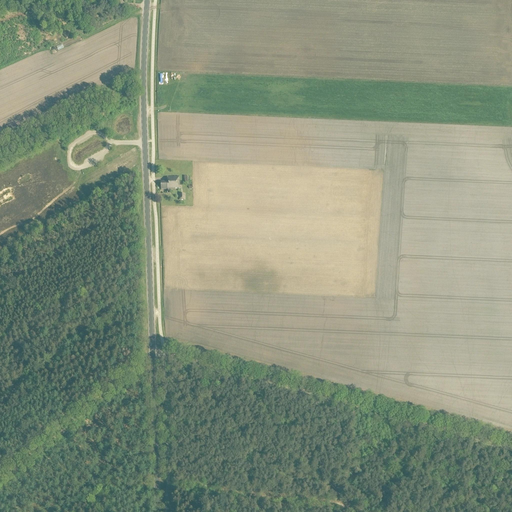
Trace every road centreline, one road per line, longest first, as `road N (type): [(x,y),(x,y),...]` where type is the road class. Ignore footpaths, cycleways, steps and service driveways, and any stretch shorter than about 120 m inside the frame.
road 1 (secondary): [(158,511),(143,97),(147,0)]
road 2 (track): [(152,351),(511,446)]
road 3 (track): [(152,351),(0,483)]
road 4 (track): [(55,0),(83,35),(154,7)]
